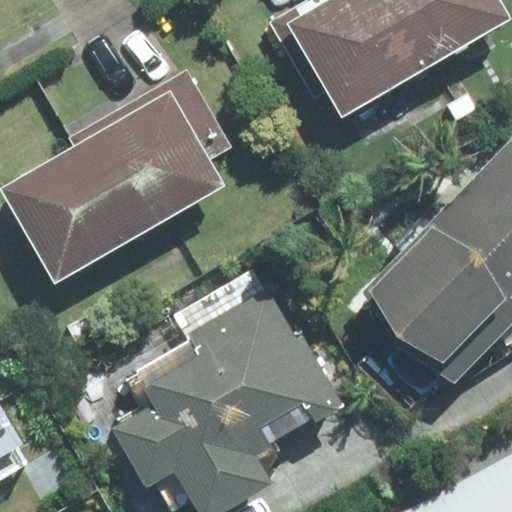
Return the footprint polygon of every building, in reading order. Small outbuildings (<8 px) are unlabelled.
[(511,17),(511,0),(302,0),(277,14),(322,91),(344,79),(359,105),(511,17)] [(77,270),(248,172),(234,147),(242,142),(197,65),(78,133),(82,141),(22,175),(77,270)] [(458,118),(480,105),(471,89),(449,103),(458,118)] [(473,373),(511,332),(511,140),(378,279),(473,373)] [(307,330),(278,281),(199,326),(211,346),(157,379),(166,394),(121,420),(175,511),(202,494),(213,511),(219,511),(285,475),(269,448),(284,439),(273,420),(320,392),(330,410),(348,400),(354,396),(313,327),(307,330)] [(0,478),(29,461),(20,444),(39,434),(0,367),(0,478)] [(511,425),(481,444),(511,495),(511,425)]
